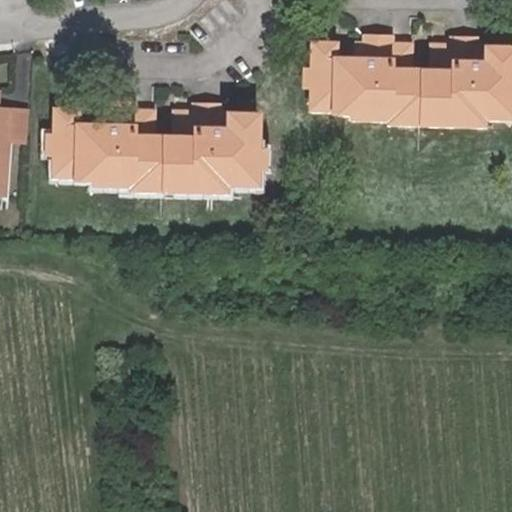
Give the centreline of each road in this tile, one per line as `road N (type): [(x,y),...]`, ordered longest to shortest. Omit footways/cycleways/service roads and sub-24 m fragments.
road 1 (track): [(0,275),(63,275),(174,334),(511,348)]
road 2 (residential): [(176,0),(159,14),(13,24)]
